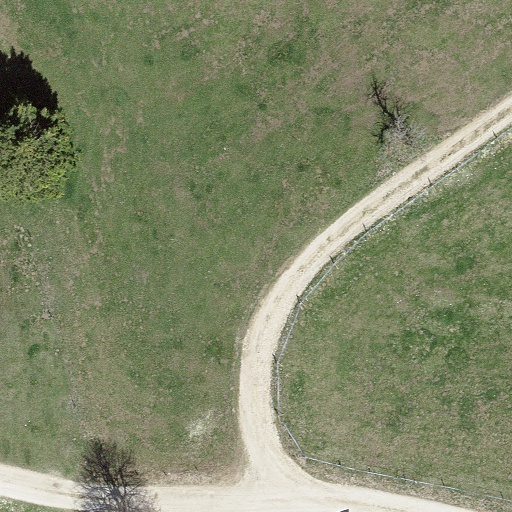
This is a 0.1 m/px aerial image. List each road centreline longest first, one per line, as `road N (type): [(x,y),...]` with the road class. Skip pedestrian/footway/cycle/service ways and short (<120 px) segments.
road 1 (track): [(274,494),(254,423),(267,320),(330,237),(511,104)]
road 2 (track): [(0,478),(127,506),(235,505),(274,494),(426,511)]
